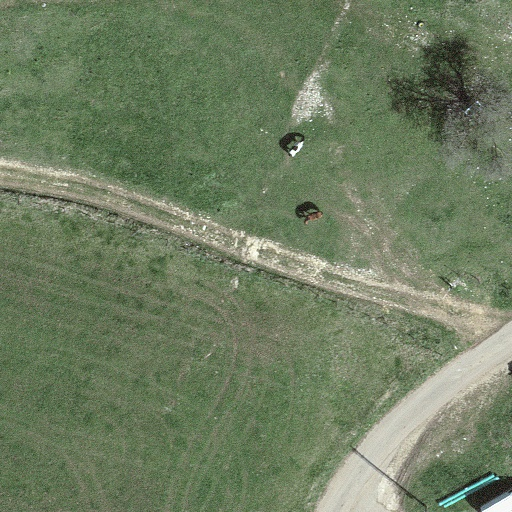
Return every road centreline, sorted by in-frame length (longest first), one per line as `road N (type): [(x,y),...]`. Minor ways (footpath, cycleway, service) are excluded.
road 1 (track): [(469,357),(332,265),(0,159)]
road 2 (track): [(469,357),(425,390),(329,511)]
